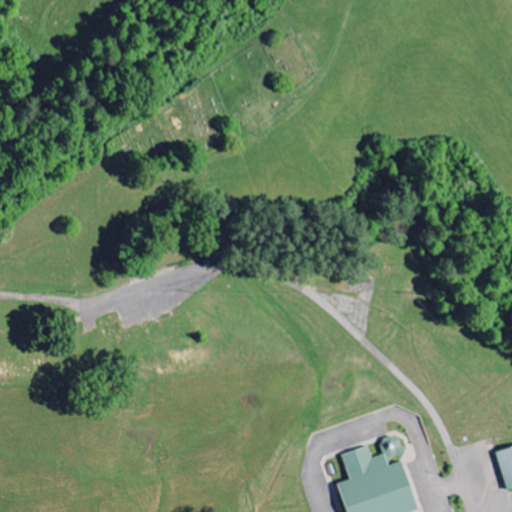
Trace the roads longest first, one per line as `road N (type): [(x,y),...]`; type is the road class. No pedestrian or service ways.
road 1 (residential): [(471,511),(433,412),(310,290),(261,268),(220,265),(104,307),(94,319)]
road 2 (residential): [(351,0),(327,68),(290,123),(249,150),(212,161)]
